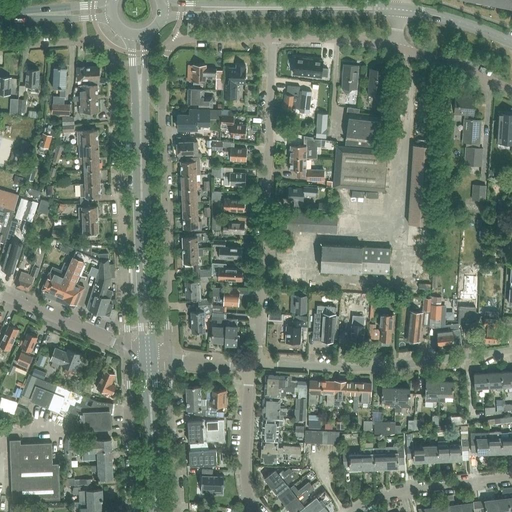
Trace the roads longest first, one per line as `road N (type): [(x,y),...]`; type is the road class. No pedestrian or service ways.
road 1 (residential): [(0,47),(92,40),(107,48),(127,350)]
road 2 (residential): [(257,364),(269,38)]
road 3 (residential): [(165,357),(164,54)]
road 4 (secondary): [(147,355),(140,95)]
road 5 (residential): [(257,364),(355,368),(511,351)]
road 6 (residential): [(352,511),(423,486),(511,476)]
road 7 (residential): [(127,350),(136,511)]
road 8 (secondary): [(156,511),(147,355)]
road 9 (residential): [(179,511),(165,357)]
road 10 (tertiary): [(251,9),(398,9)]
road 11 (residential): [(258,511),(244,484),(248,370)]
road 12 (residential): [(127,350),(0,296)]
road 13 (residential): [(511,89),(392,46)]
road 14 (residential): [(392,46),(269,38)]
